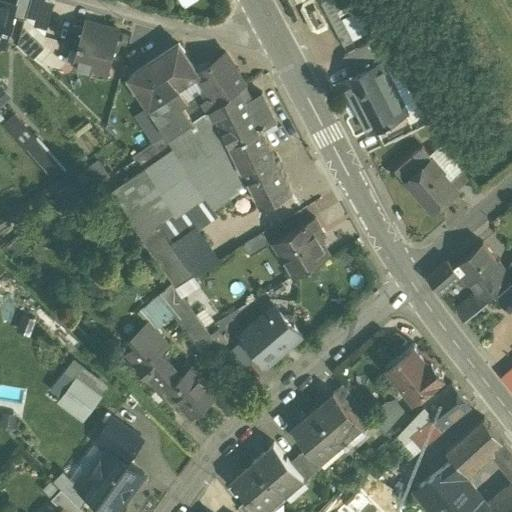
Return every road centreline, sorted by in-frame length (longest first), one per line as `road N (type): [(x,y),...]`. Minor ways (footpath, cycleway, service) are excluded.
road 1 (residential): [(407,274),(215,459),(177,511)]
road 2 (secondary): [(289,47),(407,274)]
road 3 (residential): [(289,47),(218,39),(80,0)]
road 4 (secondary): [(407,274),(511,418)]
